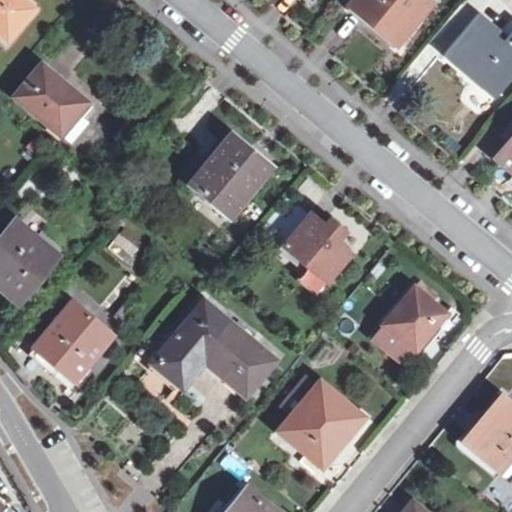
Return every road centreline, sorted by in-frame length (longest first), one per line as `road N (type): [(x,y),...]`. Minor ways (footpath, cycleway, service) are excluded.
road 1 (residential): [(177,0),(511,279)]
road 2 (residential): [(342,511),(477,347),(511,329)]
